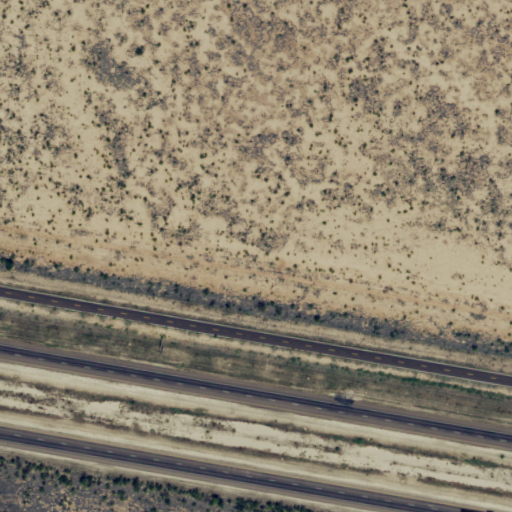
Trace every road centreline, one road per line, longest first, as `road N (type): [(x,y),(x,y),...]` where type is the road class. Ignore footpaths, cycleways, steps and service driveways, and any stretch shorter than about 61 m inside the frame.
road 1 (tertiary): [(511,381),(0,292)]
road 2 (motorway): [(511,433),(0,345)]
road 3 (motorway): [(0,435),(429,511)]
